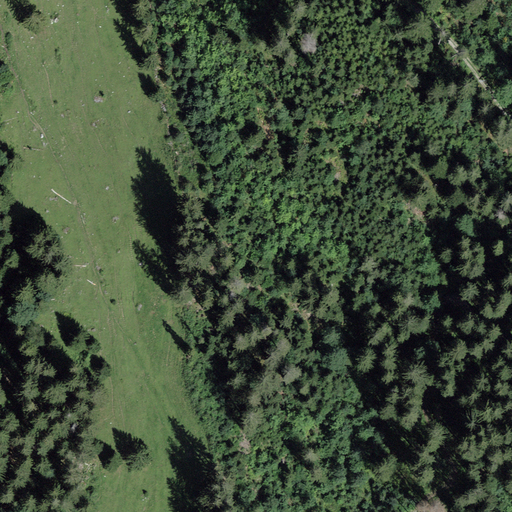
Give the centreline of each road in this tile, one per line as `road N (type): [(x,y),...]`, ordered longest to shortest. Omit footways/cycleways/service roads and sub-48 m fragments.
road 1 (track): [(419,511),(451,467),(423,389),(457,306),(511,341)]
road 2 (track): [(404,0),(454,46),(511,124)]
